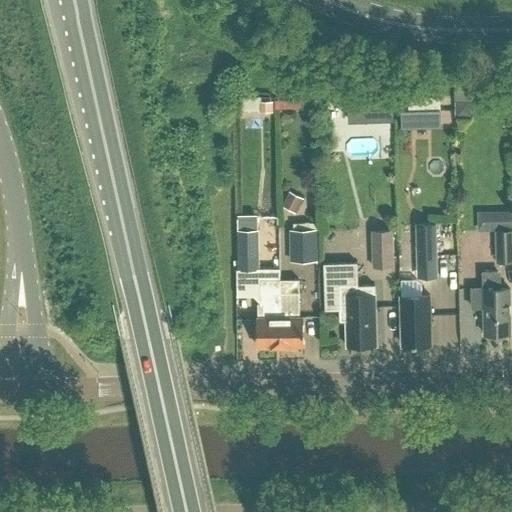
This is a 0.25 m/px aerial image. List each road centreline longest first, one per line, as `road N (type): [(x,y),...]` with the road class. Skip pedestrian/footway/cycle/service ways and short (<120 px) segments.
road 1 (trunk): [(187,511),(73,0)]
road 2 (secondary): [(21,390),(511,380)]
road 3 (tertiary): [(21,390),(14,208),(0,144)]
road 4 (unclassified): [(511,507),(305,511)]
road 5 (secondary): [(329,0),(439,29),(511,28)]
